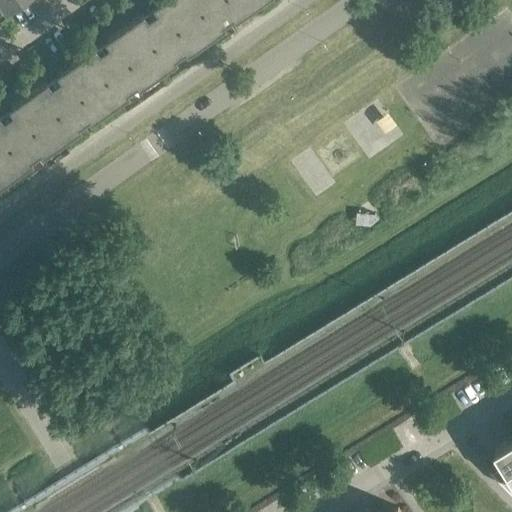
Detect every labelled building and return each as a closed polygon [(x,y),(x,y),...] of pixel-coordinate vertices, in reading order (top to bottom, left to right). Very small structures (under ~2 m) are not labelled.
[(0,0),(0,1),(5,8),(16,0),(0,0)] [(202,35),(177,0),(162,0),(155,5),(158,10),(145,19),(142,14),(124,27),(154,69),(172,57),(168,52),(181,43),(185,48),(202,35)] [(250,2),(249,0),(177,0),(202,35),(220,23),(217,18),(223,14),(229,9),(233,14),(250,2)] [(154,69),(124,27),(107,39),(110,44),(86,60),(83,56),(76,61),(106,103),(124,91),(120,86),(133,77),(137,82),(154,69)] [(106,103),(76,61),(69,66),(72,70),(49,87),(46,82),(28,95),(58,137),(76,125),(72,120),(85,111),(89,116),(106,103)] [(58,137),(28,95),(10,107),(14,112),(7,116),(1,121),(0,119),(0,156),(10,171),(28,159),(24,154),(37,145),(40,149),(58,137)] [(0,177),(10,171),(0,156),(0,177)] [(511,437),(495,448),(504,462),(494,468),(492,466),(491,467),(511,487),(511,485),(505,479),(511,475),(511,474),(511,437)]
